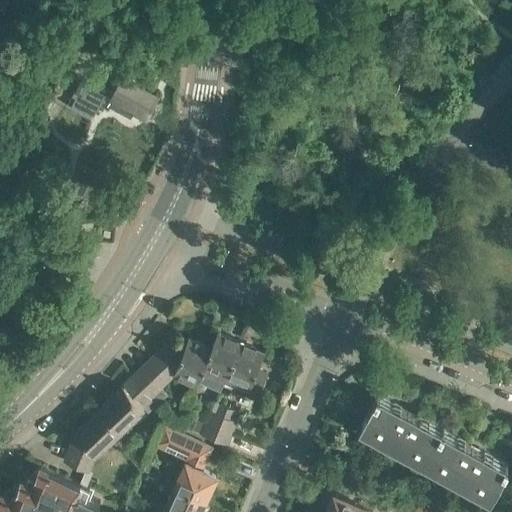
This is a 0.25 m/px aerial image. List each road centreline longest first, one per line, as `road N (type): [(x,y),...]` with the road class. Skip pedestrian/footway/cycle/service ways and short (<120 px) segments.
road 1 (residential): [(260,511),(348,316)]
road 2 (residential): [(368,287),(181,212)]
road 3 (residential): [(164,241),(348,316)]
road 4 (residential): [(348,316),(511,384)]
road 5 (residential): [(511,346),(368,287)]
road 6 (tertiary): [(192,141),(213,0)]
road 7 (residential): [(113,289),(0,209)]
